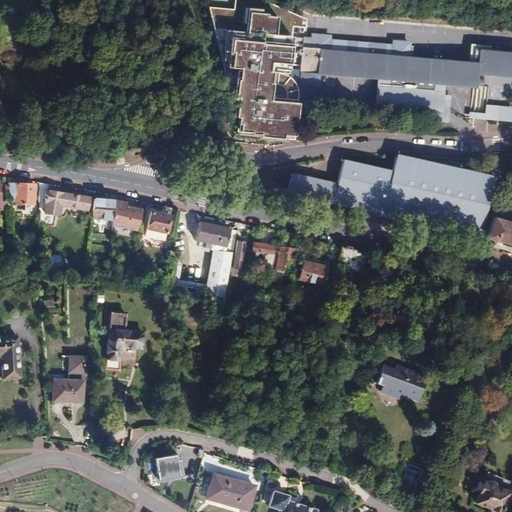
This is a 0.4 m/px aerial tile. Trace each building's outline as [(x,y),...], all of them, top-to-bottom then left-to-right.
[(511,52),(476,49),(474,62),(326,48),(327,42),(306,40),(306,46),(297,45),(295,69),(472,85),(472,81),(473,73),(511,76),(511,52)] [(312,70),(295,69),(293,97),(309,99),(312,70)] [(484,82),(472,81),(472,85),(469,119),(474,119),(480,119),(484,82)] [(479,238),(493,178),(394,155),(391,169),(341,159),(336,183),(292,173),(287,193),(479,238)] [(13,203),(15,182),(16,183),(16,178),(6,176),(7,202),(13,203)] [(31,205),(32,184),(16,183),(15,182),(13,203),(31,205)] [(43,211),(46,190),(47,183),(37,182),(37,211),(43,211)] [(59,205),(60,198),(58,198),(59,192),(46,190),(43,211),(57,214),(59,205)] [(86,210),(88,197),(59,192),(58,198),(60,198),(59,205),(86,210)] [(109,220),(111,204),(113,195),(104,193),(103,199),(92,197),(90,218),(109,220)] [(139,226),(142,211),(111,204),(109,220),(109,224),(138,231),(139,226)] [(164,232),(170,208),(161,206),(159,213),(142,210),(142,211),(139,226),(145,228),(164,232)] [(511,223),(491,217),(485,238),(511,245),(511,223)] [(224,246),(228,228),(197,221),(194,239),(198,240),(197,245),(207,248),(208,242),(224,246)] [(241,236),(243,224),(236,223),(234,235),(241,236)] [(162,240),(164,232),(145,228),(143,235),(162,240)] [(270,246),(273,231),(263,229),(259,243),(252,242),(250,250),(258,251),(263,252),(260,268),(269,270),(273,255),(271,254),(272,247),(270,246)] [(240,264),(244,242),(234,240),(230,267),(234,268),(235,263),(240,264)] [(292,264),(295,250),(278,246),(272,272),(275,272),(280,274),(283,262),(292,264)] [(358,273),(363,252),(340,246),(333,273),(349,277),(350,271),(358,273)] [(222,300),(230,257),(209,253),(201,296),(222,300)] [(321,286),(326,268),(302,262),(298,280),(321,286)] [(233,309),(234,302),(225,300),(223,307),(233,309)] [(105,336),(103,364),(115,365),(116,356),(117,355),(119,354),(121,353),(134,354),(136,339),(105,336)] [(0,378),(15,378),(14,337),(0,337),(0,378)] [(78,409),(78,388),(80,388),(80,378),(79,377),(79,363),(64,363),(65,377),(63,377),(63,387),(49,387),(50,404),(62,404),(62,409),(78,409)] [(415,401),(424,379),(393,367),(392,372),(380,368),(374,385),(381,388),(379,393),(391,398),(393,393),(415,401)] [(353,386),(356,371),(340,368),(337,383),(353,386)] [(177,454),(153,458),(157,482),(181,478),(177,454)] [(393,485),(409,491),(419,466),(404,460),(393,485)] [(483,509),(489,511),(493,511),(504,487),(501,486),(505,477),(485,468),(481,478),(478,477),(477,480),(472,478),(468,486),(474,488),(470,498),(485,504),(483,509)] [(212,475),(205,499),(246,511),(253,487),(212,475)] [(275,511),(306,511),(284,503),(286,499),(271,493),(265,508),(275,511)]
